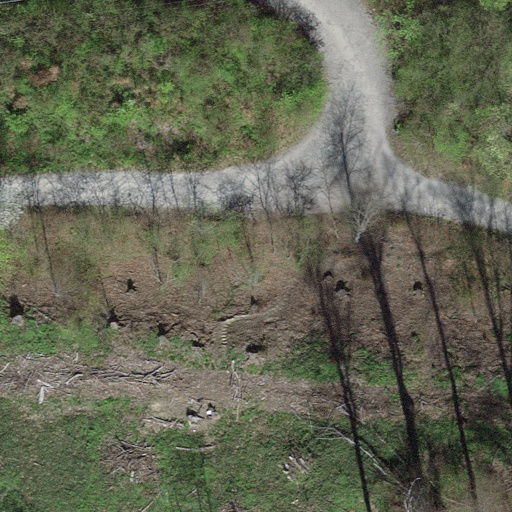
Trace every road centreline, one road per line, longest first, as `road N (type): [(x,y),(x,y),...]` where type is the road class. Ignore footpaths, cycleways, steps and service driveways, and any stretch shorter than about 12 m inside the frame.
road 1 (track): [(323,165),(255,186),(0,192)]
road 2 (track): [(323,165),(511,221)]
road 3 (track): [(306,0),(345,41),(359,85),(352,119),(323,165)]
